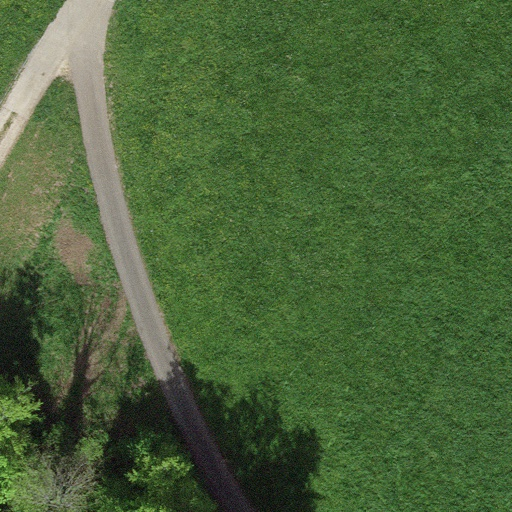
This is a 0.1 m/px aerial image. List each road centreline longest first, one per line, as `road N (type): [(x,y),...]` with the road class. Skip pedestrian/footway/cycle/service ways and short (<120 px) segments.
road 1 (track): [(106,0),(115,278),(233,511)]
road 2 (track): [(96,0),(0,188)]
